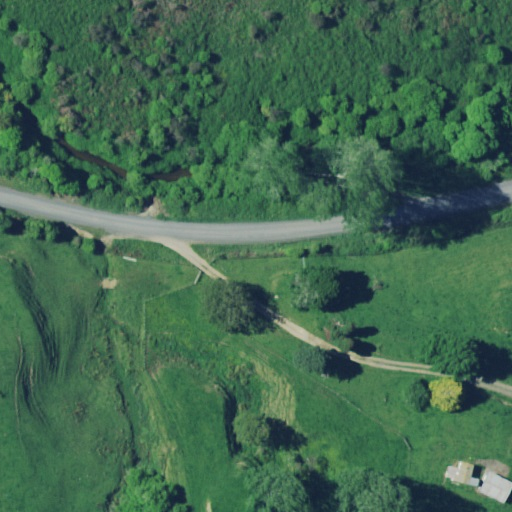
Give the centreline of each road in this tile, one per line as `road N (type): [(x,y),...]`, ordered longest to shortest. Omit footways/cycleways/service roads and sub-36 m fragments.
road 1 (unclassified): [(511,192),(257,232),(123,224),(0,198)]
road 2 (track): [(158,228),(293,333),(324,348),(511,393)]
